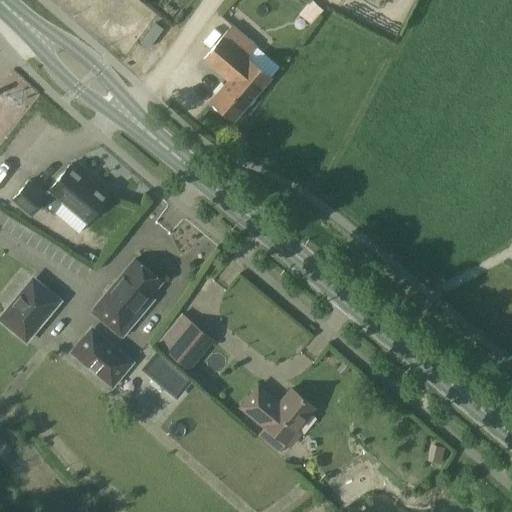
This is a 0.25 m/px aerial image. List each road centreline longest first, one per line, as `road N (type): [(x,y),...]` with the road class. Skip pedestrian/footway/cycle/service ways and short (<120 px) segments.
road 1 (secondary): [(511,435),(127,114)]
road 2 (residential): [(127,114),(210,0)]
road 3 (secondary): [(120,108),(119,92),(81,52),(31,29)]
road 4 (secondary): [(31,29),(62,78),(103,108),(120,108)]
